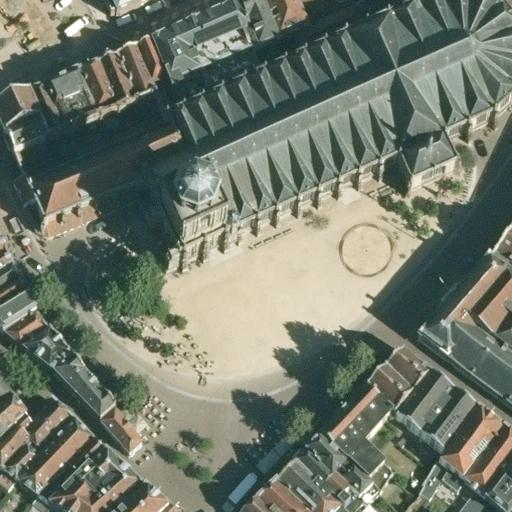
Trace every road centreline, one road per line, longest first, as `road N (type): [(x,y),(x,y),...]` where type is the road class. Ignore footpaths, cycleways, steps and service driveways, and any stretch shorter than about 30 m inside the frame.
road 1 (unknown): [(81,336),(315,235),(378,224),(465,242)]
road 2 (residential): [(235,414),(173,404),(104,358),(53,299),(0,200)]
road 3 (residential): [(0,347),(124,462),(173,501),(207,511)]
road 4 (residential): [(0,87),(209,0)]
road 5 (residential): [(511,178),(386,327)]
road 6 (residential): [(386,327),(319,384),(277,406),(235,414)]
road 7 (residential): [(511,424),(386,327)]
